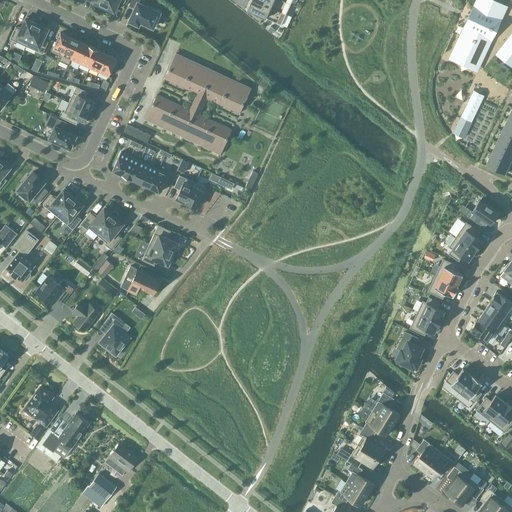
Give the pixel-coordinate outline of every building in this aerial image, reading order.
[(105,0),(103,7),(107,9),(107,10),(113,13),(119,1),(124,4),(125,0),(105,0)] [(139,0),(132,0),(130,6),(135,8),(129,21),(138,25),(140,22),(153,28),(159,13),(138,3),(139,0)] [(249,0),(246,9),(281,25),(292,0),(249,0)] [(470,20),(454,55),(478,65),(507,2),(502,0),(479,0),(476,7),(475,7),(469,20),(470,20)] [(10,39),(26,46),(37,24),(32,22),(33,20),(27,17),(21,29),(16,27),(10,39)] [(37,24),(26,46),(43,54),(48,42),(43,39),(48,27),(42,24),(41,26),(37,24)] [(52,51),(61,55),(70,37),(61,33),(59,36),(55,45),(52,51)] [(55,34),(51,43),(55,45),(59,36),(55,34)] [(59,61),(68,65),(79,41),(70,37),(61,55),(59,61)] [(511,38),(498,56),(511,66),(511,65),(511,38)] [(71,60),(80,64),(89,46),(89,45),(88,45),(79,41),(68,65),(69,65),(71,60)] [(90,68),(98,50),(89,46),(80,64),(90,68)] [(90,68),(99,73),(107,54),(98,50),(90,68)] [(251,88),(176,53),(164,78),(199,94),(192,111),(157,95),(145,120),(220,155),(232,129),(197,113),(205,97),(239,113),(251,88)] [(108,77),(117,59),(107,54),(99,73),(108,77)] [(50,83),(33,75),(29,84),(46,92),(50,83)] [(8,83),(4,88),(0,92),(0,109),(13,94),(16,90),(8,83)] [(69,102),(89,111),(94,101),(85,97),(88,92),(76,87),(70,100),(69,102)] [(474,90),(455,128),(467,134),(485,96),(474,90)] [(89,111),(69,102),(64,112),(63,114),(61,113),(58,118),(75,126),(79,119),(85,122),(86,119),(88,120),(92,112),(89,111)] [(511,108),(486,166),(505,175),(511,158),(511,108)] [(77,135),(63,129),(66,123),(50,115),(46,125),(53,128),(48,139),(70,149),(77,135)] [(124,131),(147,142),(150,135),(127,124),(124,131)] [(131,156),(121,152),(112,170),(122,175),(131,156)] [(131,156),(122,175),(131,179),(140,161),(131,156)] [(1,160),(0,160),(0,188),(7,180),(2,176),(11,166),(6,161),(4,163),(1,160)] [(149,165),(140,161),(131,179),(141,183),(149,165)] [(149,165),(141,183),(150,187),(158,169),(149,165)] [(168,174),(158,169),(150,187),(160,192),(168,174)] [(29,200),(31,197),(38,203),(48,191),(41,186),(44,182),(40,179),(41,178),(33,172),(29,177),(27,176),(22,182),(23,183),(18,190),(29,200)] [(185,203),(195,182),(185,178),(179,175),(174,187),(180,190),(176,198),(186,203),(185,203)] [(227,180),(224,185),(231,189),(234,183),(227,180)] [(195,182),(185,203),(196,208),(206,187),(195,182)] [(43,205),(57,216),(73,197),(69,194),(70,192),(65,188),(56,198),(52,195),(43,205)] [(73,197),(57,216),(73,229),(81,219),(75,214),(83,203),(78,199),(77,200),(73,197)] [(490,225),(498,213),(480,200),(472,211),(471,210),(467,216),(477,223),(480,218),(490,225)] [(89,228),(98,235),(113,216),(110,213),(111,211),(105,207),(97,217),(90,212),(80,224),(87,230),(89,228)] [(113,216),(98,235),(106,242),(105,244),(112,250),(122,238),(115,232),(124,222),(118,218),(117,219),(113,216)] [(38,221),(34,218),(30,222),(34,226),(38,221)] [(476,236),(479,231),(466,222),(456,237),(476,251),(483,241),(476,236)] [(158,225),(150,243),(172,254),(174,250),(176,250),(179,244),(167,238),(170,231),(158,225)] [(0,242),(6,247),(17,234),(10,229),(2,239),(0,237),(0,242)] [(24,257),(38,239),(27,231),(15,245),(22,250),(7,268),(12,273),(11,274),(16,278),(17,276),(22,281),(24,279),(25,280),(27,280),(30,276),(30,274),(29,273),(35,265),(24,257)] [(449,247),(452,249),(449,254),(459,261),(462,256),(469,260),(475,251),(476,251),(456,237),(449,247)] [(47,245),(54,250),(57,247),(50,241),(47,245)] [(172,254),(150,243),(142,260),(154,265),(157,260),(169,266),(172,259),(170,259),(172,254)] [(427,250),(425,256),(433,260),(436,254),(427,250)] [(103,253),(91,267),(93,268),(91,270),(95,273),(108,257),(103,253)] [(458,285),(460,279),(462,275),(455,271),(458,266),(443,259),(435,275),(458,286),(458,285)] [(511,259),(500,276),(510,283),(511,279),(511,259)] [(107,260),(97,272),(103,278),(113,265),(107,260)] [(93,268),(91,267),(89,265),(84,272),(88,275),(91,270),(93,268)] [(131,266),(120,287),(128,290),(128,291),(136,295),(139,288),(153,295),(160,280),(138,269),(131,266)] [(428,291),(442,298),(445,293),(453,296),(458,286),(435,275),(428,291)] [(74,289),(66,283),(63,286),(49,276),(36,292),(46,300),(52,294),(54,296),(53,297),(62,304),(74,289)] [(108,283),(103,290),(114,298),(118,292),(108,283)] [(511,301),(496,291),(490,301),(506,312),(511,303),(511,301)] [(440,302),(428,297),(426,303),(422,301),(417,312),(440,322),(443,316),(442,315),(444,311),(437,308),(440,302)] [(86,306),(80,301),(72,311),(78,316),(73,322),(85,331),(100,311),(89,303),(86,306)] [(506,312),(490,301),(490,302),(484,311),(503,324),(504,323),(500,321),(506,312)] [(497,333),(503,324),(484,311),(478,320),(477,319),(477,320),(497,333)] [(424,335),(427,329),(434,333),(436,329),(437,329),(440,322),(417,312),(410,328),(424,335)] [(99,343),(116,356),(130,337),(119,328),(124,322),(112,313),(103,324),(109,329),(99,343)] [(497,333),(477,320),(470,329),(487,341),(493,331),(497,334),(497,333)] [(422,348),(415,344),(418,338),(405,332),(402,339),(407,341),(403,350),(401,349),(397,358),(398,359),(398,360),(413,368),(413,366),(416,368),(420,359),(418,357),(422,348)] [(500,344),(504,347),(508,341),(504,338),(500,344)] [(0,348),(0,377),(6,370),(1,366),(9,355),(0,348)] [(458,375),(453,371),(446,380),(460,392),(473,375),(472,375),(472,376),(463,369),(458,375)] [(482,383),(473,375),(460,392),(474,403),(481,393),(477,390),(482,383)] [(24,410),(46,426),(57,411),(48,404),(53,397),(40,387),(24,410)] [(383,392),(372,411),(394,425),(396,420),(399,414),(389,407),(394,399),(383,392)] [(486,397),(476,410),(490,421),(505,403),(505,402),(496,395),(491,401),(486,397)] [(511,406),(506,402),(490,421),(504,432),(511,422),(511,417),(510,416),(511,412),(511,406)] [(366,422),(363,428),(374,434),(377,429),(387,435),(394,425),(372,411),(365,422),(366,422)] [(76,413),(59,437),(52,432),(43,444),(53,452),(59,444),(69,451),(90,423),(76,413)] [(37,425),(31,434),(40,440),(46,431),(37,425)] [(363,436),(357,445),(378,458),(384,448),(371,440),(374,434),(363,428),(360,434),(363,436)] [(511,441),(511,435),(509,434),(502,443),(508,447),(511,441)] [(419,468),(423,471),(439,451),(424,439),(416,449),(421,453),(414,463),(420,467),(419,468)] [(108,457),(105,461),(122,474),(125,470),(127,472),(138,457),(119,443),(108,457)] [(347,461),(351,463),(358,467),(361,462),(372,468),(378,458),(357,445),(347,461)] [(439,451),(423,471),(433,479),(441,468),(446,472),(454,462),(439,451)] [(452,481),(444,490),(454,498),(469,478),(459,470),(463,466),(459,462),(455,467),(454,467),(447,477),(452,481)] [(352,472),(346,482),(368,495),(375,485),(359,475),(362,469),(358,467),(351,463),(348,469),(352,472)] [(74,470),(72,472),(77,476),(81,469),(79,468),(76,471),(74,470)] [(469,478),(454,498),(463,505),(471,495),(476,499),(484,489),(483,488),(487,482),(483,478),(482,479),(474,473),(470,479),(469,478)] [(88,485),(82,493),(100,507),(116,486),(99,474),(89,487),(88,485)] [(338,490),(335,496),(346,503),(349,498),(361,505),(364,499),(365,500),(368,495),(346,482),(340,491),(338,490)] [(486,503),(478,511),(493,511),(503,500),(489,489),(481,499),(486,503)] [(503,500),(493,511),(511,511),(511,497),(508,495),(504,501),(503,500)] [(346,503),(335,496),(331,502),(337,506),(333,511),(348,511),(342,508),(346,503)]
